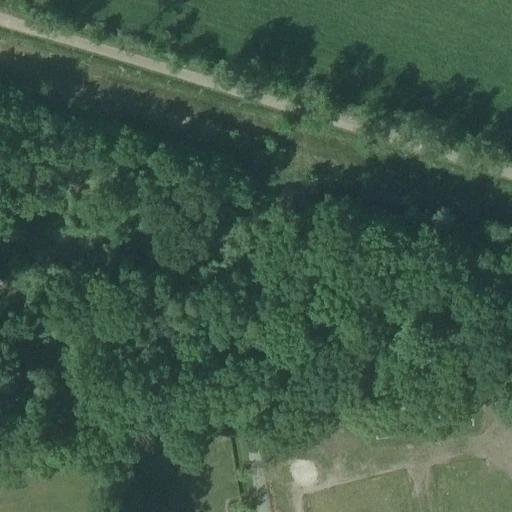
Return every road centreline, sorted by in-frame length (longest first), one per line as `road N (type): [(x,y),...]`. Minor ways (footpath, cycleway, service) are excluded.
road 1 (unclassified): [(0,19),(511,175)]
road 2 (track): [(0,431),(511,364)]
